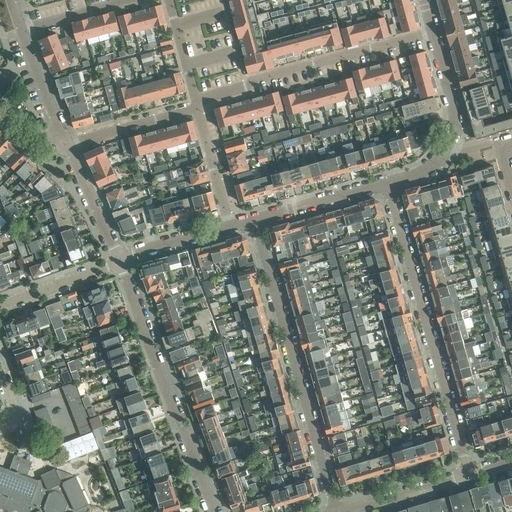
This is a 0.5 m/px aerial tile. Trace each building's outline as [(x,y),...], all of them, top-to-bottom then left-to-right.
[(336,19),(266,38),(264,28),(272,26),(271,21),(268,21),(267,19),(270,18),(268,12),(260,14),(257,2),(262,0),(229,0),(234,17),(233,18),(239,39),(245,59),(244,59),(248,74),(259,71),(260,71),(274,67),(273,61),(328,47),(343,43),(336,19)] [(398,0),(395,1),(396,7),(390,9),(391,13),(414,7),(412,0),(398,0)] [(452,0),(439,4),(442,14),(458,10),(457,3),(463,2),(462,0),(452,0)] [(511,0),(497,0),(500,8),(511,4),(511,0)] [(511,4),(500,8),(502,18),(511,15),(511,4)] [(163,32),(168,30),(162,5),(151,8),(156,27),(161,25),(163,32)] [(391,13),(393,17),(399,16),(400,22),(417,17),(414,7),(391,13)] [(150,28),(156,27),(151,8),(150,8),(141,11),(146,29),(145,30),(147,36),(152,35),(150,28)] [(442,14),(444,24),(445,25),(467,19),(466,14),(460,16),(458,10),(442,14)] [(130,13),(135,32),(145,30),(146,29),(141,11),(130,14),(130,13)] [(390,36),(384,15),(383,11),(377,12),(379,19),(374,20),(379,39),(390,36)] [(104,15),(108,33),(119,30),(114,12),(104,15)] [(129,34),(135,32),(130,13),(119,16),(126,42),(131,40),(129,34)] [(104,15),(93,17),(98,36),(108,33),(104,15)] [(378,39),(379,39),(374,20),(368,22),(366,15),(361,16),(368,41),(378,39)] [(511,15),(502,18),(505,28),(511,25),(511,15)] [(358,44),(368,41),(361,16),(356,18),(358,24),(353,26),(358,45),(358,44)] [(93,17),(83,20),(88,39),(98,36),(93,17)] [(396,30),(397,34),(420,28),(417,17),(400,22),(402,28),(396,30)] [(444,24),(447,35),(464,31),(462,24),(468,23),(467,19),(445,25),(444,24)] [(77,42),(88,39),(83,20),(72,23),(77,42)] [(347,48),(358,45),(353,26),(347,27),(345,21),(340,22),(347,48)] [(68,24),(63,26),(66,37),(59,40),(57,33),(39,41),(43,52),(43,53),(61,45),(73,41),(68,24)] [(466,37),(464,31),(447,35),(450,46),(473,39),(472,35),(466,37)] [(170,37),(159,40),(161,46),(172,43),(170,37)] [(501,51),(504,50),(511,47),(511,39),(511,38),(511,37),(508,38),(508,37),(498,40),(501,51)] [(450,46),(453,56),(470,51),(468,45),(474,44),(473,39),(450,46)] [(74,58),(75,57),(80,56),(77,44),(72,46),(73,52),(72,52),(65,55),(47,62),(47,63),(48,63),(52,74),(70,67),(67,60),(74,58)] [(47,62),(65,55),(61,45),(43,53),(47,62)] [(173,46),(162,49),(164,55),(174,52),(173,46)] [(429,62),(426,51),(403,57),(405,62),(411,60),(412,67),(429,62)] [(453,56),(456,66),(478,60),(477,56),(471,58),(470,51),(453,56)] [(141,55),(143,63),(154,60),(153,58),(151,52),(141,55)] [(511,68),(511,57),(507,59),(503,60),(506,70),(511,68)] [(384,63),(385,63),(390,82),(396,80),(397,86),(403,85),(396,59),(384,63)] [(456,66),(458,76),(459,77),(475,72),(474,66),(479,64),(478,60),(456,66)] [(412,67),(414,73),(408,75),(409,79),(432,73),(429,62),(412,67)] [(375,66),(380,84),(390,82),(385,63),(375,66)] [(103,77),(110,75),(107,64),(100,67),(103,77)] [(375,66),(365,69),(370,87),(380,84),(375,66)] [(174,95),(185,92),(180,72),(173,74),(172,68),(166,69),(167,72),(168,72),(174,95)] [(364,89),(370,87),(365,69),(364,68),(353,71),(360,97),(365,95),(364,89)] [(59,89),(82,83),(79,72),(70,74),(70,76),(56,80),(59,89)] [(164,98),(174,95),(168,72),(167,72),(163,73),(165,79),(159,81),(164,98)] [(461,88),(485,81),(483,76),(477,78),(475,72),(459,77),(458,76),(458,77),(461,88)] [(409,79),(410,83),(416,81),(418,88),(435,83),(432,73),(409,79)] [(111,85),(109,76),(102,77),(105,86),(111,85)] [(153,100),(164,98),(159,81),(153,82),(152,76),(147,77),(153,100)] [(144,78),(142,79),(144,85),(138,87),(143,103),(153,100),(147,77),(146,78),(144,78)] [(340,81),(341,81),(346,100),(352,98),(353,104),(359,103),(352,78),(340,81)] [(121,109),(133,106),(126,83),(127,83),(126,80),(121,81),(123,88),(116,89),(121,109)] [(329,84),(334,103),(346,100),(341,81),(329,84)] [(133,106),(143,103),(138,87),(133,88),(131,82),(127,83),(126,83),(133,106)] [(84,93),(82,83),(59,89),(61,99),(65,98),(84,93)] [(418,88),(420,94),(414,95),(415,100),(438,94),(435,83),(418,88)] [(334,103),(329,84),(317,87),(323,106),(334,103)] [(107,96),(115,94),(112,85),(105,87),(107,96)] [(465,102),(487,96),(484,85),(462,91),(465,102)] [(306,91),(311,109),(323,106),(317,87),(306,91)] [(267,95),(272,114),(284,111),(278,91),(267,95)] [(294,94),(299,112),(311,109),(306,91),(294,94)] [(69,106),(91,100),(90,96),(86,98),(84,93),(65,98),(66,98),(65,100),(66,102),(68,103),(69,106)] [(299,112),(294,94),(294,93),(283,96),(290,122),(295,120),(294,114),(299,112)] [(115,94),(107,96),(110,105),(117,103),(115,94)] [(257,98),(262,116),(272,114),(267,95),(257,98)] [(468,112),(490,106),(487,96),(465,102),(468,112)] [(257,98),(247,101),(252,119),(262,116),(257,98)] [(408,105),(393,109),(400,121),(403,125),(413,122),(413,124),(431,119),(429,113),(438,110),(435,98),(408,105)] [(73,115),(89,111),(88,106),(92,104),(91,100),(69,106),(70,109),(70,111),(71,113),(72,114),(73,115)] [(247,101),(237,103),(242,122),(252,119),(247,101)] [(231,125),(242,122),(237,103),(226,106),(231,125)] [(215,109),(220,128),(231,125),(226,106),(215,109)] [(471,121),(472,121),(482,118),(482,119),(493,116),(490,106),(468,112),(471,121)] [(91,111),(89,111),(73,115),(71,116),(74,128),(94,123),(91,111)] [(100,117),(102,123),(114,119),(112,114),(100,117)] [(489,135),(486,126),(484,126),(482,119),(482,118),(472,121),(471,121),(476,140),(489,136),(489,135)] [(407,138),(411,150),(418,148),(419,146),(418,141),(423,139),(432,122),(431,120),(431,119),(413,124),(413,122),(403,125),(404,127),(406,132),(407,135),(407,138)] [(182,123),(182,124),(187,143),(198,139),(193,120),(182,123)] [(511,130),(508,120),(486,126),(489,135),(489,136),(511,130)] [(187,143),(182,124),(172,127),(177,145),(187,143)] [(337,126),(338,127),(339,133),(339,134),(348,131),(346,124),(337,126)] [(244,128),(246,133),(256,130),(255,125),(244,128)] [(177,145),(172,127),(161,130),(166,148),(177,145)] [(338,127),(328,129),(330,135),(339,133),(338,127)] [(261,131),(265,143),(270,142),(268,136),(266,129),(261,131)] [(321,138),(330,135),(328,129),(319,132),(321,138)] [(401,129),(396,131),(398,137),(403,156),(406,155),(407,157),(410,156),(411,154),(412,154),(411,150),(407,138),(407,135),(403,136),(401,129)] [(151,132),(156,151),(166,148),(161,130),(151,132)] [(279,139),(291,136),(289,130),(278,133),(279,139)] [(141,134),(146,154),(156,151),(151,132),(141,135),(141,134)] [(278,133),(268,136),(270,142),(279,139),(278,133)] [(141,134),(130,138),(135,157),(146,154),(141,134)] [(0,137),(0,153),(10,143),(8,141),(8,140),(5,137),(4,137),(2,135),(0,137)] [(390,143),(389,139),(384,141),(383,137),(379,138),(385,161),(389,160),(390,161),(394,160),(389,143),(390,143)] [(394,142),(390,143),(389,143),(394,160),(398,159),(399,157),(403,156),(398,137),(393,138),(394,142)] [(127,138),(121,140),(125,157),(131,155),(127,138)] [(244,138),(224,143),(227,155),(244,151),(247,150),(244,138)] [(377,146),(371,148),(376,165),(380,164),(381,163),(385,161),(379,138),(374,139),(377,146)] [(284,143),(285,148),(295,146),(293,139),(285,141),(284,143)] [(0,162),(0,169),(18,151),(16,149),(16,148),(14,145),(12,145),(10,143),(0,153),(0,158),(2,160),(0,162)] [(89,165),(108,157),(103,146),(85,154),(89,165)] [(343,149),(344,152),(349,171),(353,170),(355,171),(359,170),(354,152),(350,153),(349,147),(343,149)] [(376,165),(371,148),(363,150),(367,166),(371,165),(373,166),(376,165)] [(367,166),(363,150),(354,152),(359,170),(362,169),(363,167),(367,166)] [(9,168),(14,173),(27,160),(25,159),(26,158),(19,151),(18,151),(0,169),(0,170),(3,174),(9,168)] [(244,151),(227,155),(230,164),(246,160),(244,151)] [(334,152),(325,154),(331,176),(335,175),(336,177),(341,175),(336,157),(334,152)] [(349,171),(344,152),(339,153),(340,156),(336,157),(341,175),(344,174),(345,172),(349,171)] [(266,154),(258,156),(260,163),(268,161),(266,154)] [(331,176),(325,154),(320,156),(322,161),(318,163),(322,180),(328,179),(328,177),(331,176)] [(94,175),(112,167),(108,157),(89,165),(94,175)] [(312,158),(308,159),(313,181),(318,180),(318,181),(322,180),(318,163),(314,164),(312,158)] [(308,159),(298,162),(305,185),(310,184),(310,182),(313,181),(308,159)] [(22,181),(35,168),(32,166),(33,165),(30,162),(29,162),(27,160),(14,173),(10,177),(14,180),(18,176),(22,181)] [(249,169),(246,160),(230,164),(232,174),(249,169)] [(184,172),(189,170),(190,175),(207,171),(204,162),(183,168),(184,172)] [(290,164),(291,170),(289,171),(294,187),(296,186),(300,185),(302,186),(305,185),(298,162),(290,164)] [(285,172),(280,173),(285,191),(288,190),(289,188),(294,187),(289,171),(287,164),(283,165),(285,172)] [(486,180),(488,187),(499,184),(494,166),(480,170),(481,170),(484,180),(486,180)] [(99,187),(117,179),(112,167),(94,175),(99,187)] [(37,170),(35,168),(22,181),(18,184),(25,191),(30,188),(32,186),(43,176),(40,173),(41,172),(38,170),(37,170)] [(481,170),(480,170),(459,177),(462,187),(484,180),(481,170)] [(170,171),(165,173),(167,180),(167,182),(173,181),(170,171)] [(209,180),(207,171),(190,175),(191,180),(185,182),(186,186),(209,180)] [(43,176),(32,186),(39,193),(43,191),(55,183),(54,183),(54,181),(52,179),(50,179),(45,173),(43,176)] [(155,176),(157,183),(167,180),(165,173),(155,176)] [(272,175),(276,191),(280,191),(281,192),(285,191),(280,173),(272,175)] [(272,175),(262,178),(267,196),(271,195),(272,193),(276,191),(272,175)] [(462,187),(459,177),(456,177),(456,176),(446,179),(446,180),(452,203),(456,202),(455,196),(460,194),(459,188),(462,187)] [(264,197),(267,196),(262,178),(253,180),(258,197),(262,196),(264,197)] [(173,181),(167,182),(169,189),(179,186),(177,180),(177,181),(177,179),(173,181)] [(253,180),(244,183),(249,201),(253,200),(254,198),(258,197),(253,180)] [(437,183),(441,199),(445,198),(447,204),(452,203),(446,180),(437,183)] [(105,193),(109,202),(134,192),(132,188),(124,191),(121,186),(118,188),(116,182),(104,187),(106,193),(105,193)] [(60,188),(55,183),(43,191),(46,201),(62,195),(62,193),(62,192),(62,190),(60,189),(60,188)] [(246,202),(249,201),(244,183),(235,185),(240,202),(244,201),(246,202)] [(441,199),(437,183),(428,185),(437,217),(442,216),(440,211),(439,207),(437,201),(441,199)] [(149,186),(152,197),(159,195),(156,184),(149,186)] [(479,189),(482,200),(502,194),(499,184),(488,187),(479,189)] [(437,217),(428,185),(419,188),(424,204),(428,203),(430,209),(431,214),(433,219),(437,217)] [(424,204),(419,188),(419,187),(411,189),(417,209),(424,207),(423,204),(424,204)] [(417,209),(411,189),(405,191),(402,195),(410,225),(416,223),(414,218),(419,216),(417,209)] [(109,202),(113,212),(129,205),(127,200),(138,195),(136,191),(134,192),(109,202)] [(186,199),(182,200),(187,218),(191,217),(192,215),(196,214),(192,197),(191,194),(190,191),(185,193),(186,199)] [(211,192),(201,194),(206,212),(211,211),(212,209),(216,208),(211,192)] [(192,197),(196,214),(200,213),(202,214),(206,212),(201,194),(192,197)] [(502,194),(482,200),(485,209),(505,204),(503,198),(502,198),(501,195),(502,195),(502,194)] [(161,199),(167,222),(168,221),(169,222),(172,222),(173,220),(176,219),(177,219),(171,197),(172,197),(172,196),(161,199)] [(171,197),(177,219),(181,218),(183,219),(187,218),(182,200),(177,201),(176,196),(172,197),(171,197)] [(63,197),(49,202),(51,208),(35,213),(36,218),(67,207),(65,202),(66,202),(64,197),(63,197)] [(145,201),(147,206),(148,210),(150,210),(154,226),(159,224),(160,225),(163,224),(164,223),(165,222),(161,207),(155,208),(154,205),(153,205),(150,199),(145,201)] [(374,199),(368,201),(376,232),(387,229),(379,201),(374,199)] [(372,233),(376,232),(368,201),(359,203),(360,204),(364,221),(368,220),(371,228),(370,228),(372,233)] [(3,209),(5,213),(13,208),(11,204),(3,209)] [(360,223),(364,221),(360,204),(351,207),(357,229),(361,227),(360,223)] [(485,209),(488,219),(507,214),(504,205),(505,205),(505,204),(485,209)] [(130,212),(128,208),(114,213),(114,215),(114,216),(115,218),(116,219),(117,222),(148,210),(147,206),(130,212)] [(15,207),(13,208),(5,213),(4,213),(3,213),(5,216),(9,214),(17,212),(15,207)] [(67,207),(36,218),(38,222),(54,216),(56,222),(71,217),(70,216),(71,215),(70,212),(68,211),(67,207)] [(351,207),(342,209),(347,226),(351,225),(353,230),(357,229),(351,207)] [(333,212),(339,234),(344,233),(343,228),(342,227),(347,226),(342,209),(333,212)] [(117,222),(122,234),(124,235),(153,227),(148,210),(117,222)] [(333,212),(324,214),(329,231),(333,230),(335,235),(339,234),(333,212)] [(462,213),(452,216),(455,226),(458,225),(465,223),(462,213)] [(316,217),(322,239),(326,238),(324,232),(329,231),(324,214),(316,217)] [(484,220),(487,230),(510,223),(509,223),(508,218),(507,218),(506,215),(507,215),(507,214),(488,219),(484,220)] [(52,230),(53,234),(74,226),(73,223),(74,222),(72,217),(71,218),(71,217),(56,222),(58,227),(52,230)] [(322,239),(316,217),(306,219),(311,236),(316,234),(317,240),(322,239)] [(306,219),(297,222),(304,244),(308,243),(306,237),(311,236),(306,219)] [(289,225),(293,241),(298,239),(302,255),(306,254),(305,250),(304,244),(297,222),(289,225)] [(442,229),(440,224),(430,227),(429,222),(411,227),(411,228),(413,233),(415,233),(416,236),(440,229),(440,230),(442,229)] [(293,241),(289,225),(288,223),(279,226),(288,259),(293,257),(289,242),(293,241)] [(460,234),(462,233),(467,231),(465,223),(458,225),(460,234)] [(487,230),(490,240),(511,233),(511,229),(510,223),(487,230)] [(60,243),(78,237),(76,232),(77,231),(77,228),(75,228),(74,226),(53,234),(57,244),(60,243)] [(278,261),(288,259),(279,226),(273,228),(271,232),(274,246),(280,245),(281,250),(276,252),(278,261)] [(416,236),(418,245),(441,239),(440,234),(442,234),(440,230),(440,229),(416,236)] [(389,236),(388,230),(376,235),(364,238),(367,247),(389,240),(389,238),(389,236)] [(511,233),(490,240),(493,250),(511,244),(511,233)] [(27,255),(20,235),(14,237),(22,257),(27,255)] [(242,236),(236,237),(245,270),(255,267),(253,261),(248,263),(245,254),(251,252),(247,239),(242,236)] [(62,247),(64,252),(81,246),(82,244),(81,241),(80,241),(78,237),(60,243),(61,247),(62,247)] [(245,270),(236,237),(227,240),(227,241),(232,258),(237,256),(241,271),(245,270)] [(31,251),(41,248),(39,239),(28,242),(31,251)] [(442,243),(441,239),(418,245),(421,254),(437,250),(436,245),(442,243)] [(374,250),(375,254),(392,249),(389,240),(367,247),(368,251),(374,250)] [(227,241),(219,244),(225,266),(226,267),(227,273),(231,272),(228,259),(232,258),(227,241)] [(7,246),(9,252),(16,249),(14,243),(7,246)] [(225,266),(219,244),(210,246),(215,263),(219,261),(220,267),(225,266)] [(511,244),(493,250),(496,260),(500,259),(499,259),(511,254),(511,244)] [(87,258),(83,246),(82,247),(81,246),(64,252),(63,252),(67,265),(87,258)] [(210,246),(201,248),(209,278),(218,276),(217,272),(212,273),(210,264),(215,263),(210,246)] [(209,278),(201,248),(198,249),(196,248),(191,250),(196,268),(201,266),(204,279),(209,278)] [(326,250),(329,260),(335,258),(333,249),(326,250)] [(367,266),(372,265),(394,258),(392,249),(375,254),(376,259),(366,262),(367,266)] [(43,260),(39,250),(33,253),(37,263),(43,260)] [(437,250),(421,254),(423,263),(446,257),(447,256),(447,257),(449,256),(448,251),(438,254),(437,250)] [(188,251),(176,254),(139,264),(138,266),(141,278),(163,272),(176,269),(185,266),(190,265),(191,264),(188,251)] [(9,252),(0,254),(0,265),(2,265),(0,260),(0,259),(10,256),(10,255),(9,252)] [(511,254),(499,259),(500,259),(502,268),(511,265),(511,254)] [(23,259),(25,266),(35,263),(32,256),(23,259)] [(58,262),(55,256),(49,258),(53,269),(53,270),(59,267),(58,262)] [(26,268),(25,266),(23,259),(22,257),(17,259),(19,265),(20,269),(24,268),(26,268)] [(426,272),(448,266),(446,259),(447,258),(447,257),(446,257),(423,263),(426,272)] [(337,265),(336,262),(335,258),(329,260),(331,267),(337,265)] [(379,268),(380,272),(397,267),(394,258),(372,265),(373,269),(379,268)] [(283,273),(309,265),(308,261),(298,263),(297,259),(279,263),(281,269),(282,270),(283,273)] [(50,271),(46,261),(29,267),(32,277),(50,271)] [(6,263),(2,265),(0,265),(0,276),(10,273),(6,263)] [(185,266),(189,278),(194,276),(190,265),(185,266)] [(309,265),(283,273),(285,282),(308,275),(306,270),(310,269),(309,265)] [(505,277),(505,278),(511,276),(511,265),(502,268),(505,277)] [(426,272),(428,281),(451,274),(448,266),(426,272)] [(232,274),(235,283),(257,277),(256,274),(256,273),(255,267),(245,270),(241,271),(232,274)] [(369,281),(370,285),(399,276),(397,267),(380,272),(381,276),(380,277),(379,273),(374,274),(376,279),(369,281)] [(340,276),(338,269),(332,271),(334,278),(335,278),(335,277),(340,276)] [(18,271),(10,273),(0,276),(0,288),(9,286),(7,279),(19,275),(18,271)] [(168,285),(163,272),(141,278),(141,279),(143,279),(145,285),(145,286),(145,289),(147,292),(148,291),(148,292),(151,291),(151,292),(152,291),(168,285)] [(446,281),(452,279),(456,278),(455,274),(451,275),(451,274),(428,281),(431,290),(447,285),(446,281)] [(308,275),(285,282),(288,290),(313,284),(312,282),(310,283),(308,275)] [(192,288),(195,287),(200,286),(197,279),(194,276),(189,278),(192,288)] [(399,276),(370,285),(371,289),(384,286),(385,289),(402,285),(399,276)] [(511,276),(505,278),(505,277),(501,278),(505,290),(508,289),(508,288),(511,286),(511,276)] [(237,292),(259,286),(257,277),(235,283),(237,292)] [(216,288),(213,279),(202,282),(205,291),(211,289),(216,288)] [(351,287),(350,280),(345,281),(347,291),(352,290),(354,290),(353,286),(351,287)] [(156,302),(172,296),(170,290),(179,286),(177,282),(168,285),(152,291),(156,302)] [(234,282),(228,284),(233,302),(239,300),(234,282)] [(313,284),(288,290),(290,299),(313,293),(311,286),(313,285),(313,284)] [(431,290),(433,299),(456,293),(454,284),(447,286),(447,285),(431,290)] [(200,285),(200,286),(195,287),(195,288),(191,289),(194,296),(203,293),(200,285)] [(380,296),(382,300),(404,294),(402,285),(385,289),(386,294),(380,296)] [(237,292),(240,301),(262,295),(259,286),(237,292)] [(80,294),(84,305),(105,298),(101,287),(80,294)] [(209,300),(214,298),(211,289),(205,291),(209,300)] [(436,307),(458,301),(457,297),(457,295),(460,294),(459,292),(456,293),(433,299),(436,307)] [(293,308),(315,302),(313,293),(290,299),(293,308)] [(407,303),(404,294),(382,300),(383,305),(384,309),(407,303)] [(480,296),(479,296),(482,305),(483,304),(487,303),(486,299),(485,294),(480,296)] [(242,310),(264,304),(262,295),(240,301),(238,301),(241,311),(242,311),(242,310)] [(156,302),(160,313),(176,307),(172,296),(156,302)] [(203,310),(208,308),(204,297),(199,299),(203,310)] [(84,319),(110,310),(106,300),(90,305),(92,312),(77,317),(78,321),(84,319)] [(57,315),(64,313),(60,301),(45,307),(49,318),(57,315)] [(460,306),(458,301),(436,307),(436,311),(435,312),(437,317),(455,312),(454,307),(460,306)] [(315,302),(293,308),(295,317),(317,311),(315,302)] [(383,320),(393,317),(411,312),(409,307),(408,306),(407,303),(384,309),(380,310),(383,320)] [(490,312),(489,308),(487,303),(483,304),(482,305),(484,313),(490,312)] [(238,321),(244,319),(267,313),(264,304),(242,310),(242,311),(243,314),(236,316),(238,321)] [(176,307),(160,313),(165,324),(180,318),(176,307)] [(352,309),(353,311),(355,318),(362,316),(359,307),(352,309)] [(32,312),(33,313),(38,328),(48,324),(43,309),(41,309),(40,308),(38,309),(37,311),(32,312)] [(192,321),(194,326),(212,319),(208,308),(203,310),(195,313),(197,319),(192,321)] [(90,324),(90,323),(95,321),(97,327),(113,321),(110,310),(84,319),(86,323),(88,323),(88,324),(90,324)] [(317,311),(295,317),(298,326),(320,320),(317,311)] [(350,311),(343,313),(345,321),(352,319),(350,313),(350,311)] [(461,311),(455,312),(437,317),(439,324),(440,324),(441,326),(463,320),(464,320),(461,311)] [(386,329),(395,326),(412,321),(411,318),(412,317),(411,312),(393,317),(394,321),(384,323),(386,329)] [(490,312),(484,313),(487,323),(488,322),(493,321),(490,314),(490,312)] [(38,328),(33,313),(28,315),(28,314),(24,315),(24,316),(23,317),(28,331),(38,328)] [(247,328),(269,321),(267,313),(244,319),(247,328)] [(57,315),(49,318),(51,323),(54,330),(60,327),(61,327),(57,315)] [(28,331),(23,317),(21,317),(20,316),(18,317),(17,318),(13,320),(18,335),(28,331)] [(358,327),(363,326),(365,325),(362,316),(355,318),(357,327),(358,327)] [(164,324),(168,335),(184,329),(180,318),(165,324),(164,324)] [(18,335),(13,320),(13,319),(7,321),(6,321),(4,321),(3,323),(2,323),(7,338),(18,335)] [(196,338),(197,340),(217,333),(212,319),(194,326),(184,329),(168,335),(162,337),(167,349),(176,345),(196,338)] [(320,320),(298,326),(300,335),(323,329),(327,328),(324,319),(320,320)] [(463,320),(441,326),(443,335),(466,329),(463,320)] [(247,328),(249,337),(272,330),(269,321),(247,328)] [(346,323),(345,323),(348,332),(355,330),(354,326),(353,321),(348,322),(346,323)] [(415,331),(412,321),(395,326),(397,331),(391,332),(387,333),(388,338),(415,331)] [(92,338),(93,342),(117,334),(116,330),(117,330),(116,326),(115,326),(114,325),(98,331),(99,335),(92,338)] [(358,327),(358,329),(360,336),(367,334),(372,333),(371,329),(364,331),(363,326),(358,327)] [(60,327),(54,330),(57,338),(59,343),(65,340),(60,327)] [(302,345),(319,340),(318,335),(324,334),(323,329),(300,335),(301,338),(300,339),(302,345)] [(443,335),(446,344),(462,340),(469,338),(466,329),(443,335)] [(250,346),(274,339),(272,330),(249,337),(248,337),(250,346)] [(399,340),(400,344),(417,339),(415,331),(388,338),(390,343),(393,341),(399,340)] [(213,341),(215,347),(222,345),(217,333),(197,340),(199,346),(213,341)] [(104,348),(120,342),(120,341),(121,340),(119,337),(118,337),(117,334),(93,342),(95,346),(103,344),(104,348)] [(370,343),(367,334),(360,336),(362,345),(370,343)] [(305,353),(328,347),(332,346),(331,341),(327,342),(326,338),(319,340),(302,345),(303,350),(304,351),(305,353)] [(259,348),(260,353),(278,348),(276,343),(275,342),(274,339),(250,346),(248,347),(249,351),(259,348)] [(417,339),(400,344),(390,347),(393,356),(419,348),(417,339)] [(471,346),(471,347),(479,345),(478,343),(475,344),(475,340),(463,344),(462,340),(446,344),(448,353),(471,346)] [(10,348),(13,354),(23,350),(23,349),(22,346),(21,344),(10,348)] [(98,352),(101,361),(102,361),(124,353),(123,350),(124,349),(123,346),(121,345),(121,344),(98,352)] [(191,344),(176,350),(170,352),(174,362),(189,357),(187,351),(192,349),(191,344)] [(215,347),(219,360),(226,358),(223,349),(222,345),(215,347)] [(448,353),(451,362),(467,357),(466,353),(472,351),(471,347),(471,346),(448,353)] [(308,363),(331,356),(328,347),(305,353),(308,363)] [(253,365),(257,364),(279,358),(278,355),(279,354),(278,348),(260,353),(261,358),(256,360),(255,358),(251,360),(253,365)] [(404,357),(405,362),(422,357),(419,348),(393,356),(394,360),(404,357)] [(30,350),(15,355),(15,356),(14,358),(15,361),(17,361),(18,365),(33,360),(30,350)] [(94,363),(94,364),(96,368),(109,363),(111,367),(127,362),(127,361),(128,359),(127,356),(125,356),(124,353),(102,361),(101,361),(100,361),(94,363)] [(310,372),(327,367),(333,365),(331,356),(308,363),(310,372)] [(453,371),(488,361),(487,356),(469,361),(467,357),(451,362),(453,371)] [(365,366),(364,362),(363,357),(358,358),(358,359),(356,359),(358,368),(365,366)] [(398,373),(399,373),(424,366),(422,357),(405,362),(395,365),(397,369),(398,373)] [(193,358),(177,363),(179,371),(181,370),(183,373),(196,368),(193,358)] [(221,368),(227,365),(226,361),(227,360),(226,358),(219,360),(215,361),(208,364),(209,368),(220,365),(221,368)] [(282,367),(279,358),(257,364),(259,373),(260,373),(282,367)] [(37,359),(33,360),(18,365),(20,370),(19,371),(20,374),(21,375),(22,376),(37,370),(41,369),(37,359)] [(70,373),(75,370),(72,361),(66,363),(70,373)] [(453,371),(456,380),(479,373),(477,369),(490,366),(489,361),(488,362),(488,361),(453,371)] [(120,381),(133,377),(131,371),(131,370),(130,367),(129,367),(129,365),(116,370),(120,381)] [(313,380),(335,374),(339,373),(338,369),(334,370),(333,365),(310,372),(313,380)] [(202,366),(196,368),(183,373),(184,377),(182,377),(185,385),(200,379),(201,381),(203,380),(207,379),(204,370),(202,366)] [(361,377),(368,375),(365,366),(358,368),(361,377)] [(424,366),(399,373),(400,378),(403,377),(404,381),(427,375),(424,366)] [(266,376),(268,381),(284,376),(282,367),(260,373),(261,378),(266,376)] [(508,375),(506,367),(499,369),(502,377),(508,375)] [(236,380),(239,379),(239,378),(241,377),(239,369),(236,370),(233,371),(236,380)] [(37,370),(22,376),(22,377),(21,378),(22,381),(24,381),(26,386),(41,381),(37,370)] [(75,370),(70,373),(72,380),(78,378),(75,370)] [(375,370),(370,372),(372,378),(372,381),(377,379),(380,379),(377,370),(375,370)] [(71,381),(67,371),(60,374),(64,384),(71,381)] [(234,383),(230,371),(224,372),(228,385),(234,383)] [(484,376),(480,377),(479,373),(456,380),(458,388),(485,381),(484,376)] [(335,374),(313,380),(315,389),(338,383),(335,374)] [(370,384),(369,379),(368,375),(361,377),(363,386),(370,384)] [(404,391),(407,390),(429,384),(427,375),(404,381),(406,386),(403,387),(404,391)] [(503,385),(504,385),(511,383),(508,375),(502,377),(501,377),(503,385)] [(265,391),(287,385),(284,376),(268,381),(269,385),(263,387),(264,391),(265,391)] [(133,377),(120,381),(124,393),(137,388),(136,386),(137,386),(136,382),(135,382),(133,377)] [(41,381),(26,386),(27,391),(26,392),(27,394),(29,395),(29,396),(44,391),(48,389),(44,380),(41,381)] [(189,394),(191,399),(212,391),(210,385),(206,387),(203,380),(201,381),(202,383),(187,388),(188,389),(186,390),(188,394),(189,394)] [(485,381),(458,388),(461,397),(483,391),(487,390),(485,381)] [(62,387),(64,393),(75,388),(73,383),(62,387)] [(338,383),(315,389),(318,398),(340,392),(339,388),(338,383)] [(370,384),(363,386),(365,393),(372,391),(370,384)] [(414,393),(415,398),(432,393),(429,384),(407,390),(408,395),(414,393)] [(271,394),(273,398),(289,394),(287,385),(265,391),(264,391),(260,392),(261,396),(271,394)] [(77,389),(79,395),(89,391),(87,386),(77,389)] [(195,409),(209,404),(215,402),(213,396),(221,393),(221,391),(223,391),(221,387),(212,391),(191,399),(192,401),(191,402),(193,407),(194,408),(195,409)] [(77,393),(75,388),(64,393),(66,398),(77,393)] [(238,396),(235,388),(229,390),(232,398),(237,396),(238,396)] [(462,407),(486,400),(483,391),(461,397),(462,401),(461,402),(462,407)] [(49,392),(31,398),(32,404),(51,397),(49,392)] [(118,408),(141,400),(140,397),(141,396),(140,393),(138,393),(138,392),(122,397),(123,398),(115,400),(118,408)] [(340,392),(318,398),(320,407),(343,401),(341,397),(340,392)] [(66,398),(68,403),(79,399),(77,393),(66,398)] [(366,395),(369,404),(375,402),(373,393),(366,395)] [(433,396),(432,393),(415,398),(406,400),(408,409),(435,402),(434,396),(433,396)] [(264,406),(265,410),(292,403),(289,394),(273,398),(274,403),(268,405),(264,406)] [(81,404),(79,399),(68,403),(70,408),(81,404)] [(141,400),(118,408),(120,413),(121,412),(123,416),(144,409),(144,408),(145,407),(144,404),(142,403),(141,400)] [(239,400),(232,402),(234,409),(238,407),(241,406),(239,400)] [(343,401),(320,407),(323,416),(345,410),(344,406),(343,401)] [(371,412),(373,412),(377,410),(375,402),(369,404),(371,412)] [(218,403),(210,406),(196,411),(196,412),(195,413),(196,416),(198,416),(199,421),(216,415),(221,413),(218,403)] [(278,416),(294,412),(292,403),(265,410),(266,415),(271,413),(272,418),(278,416)] [(70,408),(72,414),(83,409),(81,404),(70,408)] [(417,415),(418,419),(438,414),(437,410),(438,410),(437,405),(436,405),(435,404),(419,408),(421,414),(417,415)] [(480,404),(464,409),(464,410),(463,411),(464,415),(466,415),(467,419),(497,410),(495,405),(481,409),(480,404)] [(34,411),(36,417),(48,412),(46,407),(34,411)] [(96,415),(93,407),(86,409),(89,418),(96,415)] [(85,414),(83,409),(72,414),(74,419),(85,414)] [(345,410),(323,416),(325,425),(347,419),(345,410)] [(380,420),(377,410),(373,412),(371,412),(373,419),(366,421),(367,424),(380,420)] [(50,417),(48,412),(36,417),(38,422),(50,417)] [(273,422),(274,427),(296,421),(294,412),(278,416),(279,421),(273,422)] [(132,423),(124,426),(124,425),(113,429),(115,434),(121,432),(121,431),(149,421),(147,418),(148,417),(147,414),(146,414),(145,413),(130,418),(132,423)] [(404,413),(393,416),(394,419),(395,422),(399,421),(406,419),(406,418),(404,413)] [(74,419),(76,424),(88,420),(85,414),(74,419)] [(438,414),(418,419),(419,423),(423,422),(425,428),(441,423),(440,422),(442,422),(440,417),(439,417),(438,414)] [(203,432),(220,426),(216,415),(199,421),(200,423),(199,424),(200,427),(202,427),(203,432)] [(98,416),(88,420),(90,425),(92,430),(98,428),(102,427),(98,416)] [(38,422),(39,427),(51,423),(50,417),(38,422)] [(485,442),(481,427),(480,422),(478,417),(466,421),(468,426),(473,424),(475,428),(469,430),(474,447),(485,443),(485,442)] [(511,418),(502,421),(506,436),(511,434),(511,418)] [(325,429),(327,435),(350,428),(347,419),(325,425),(326,428),(325,429)] [(385,428),(396,425),(395,422),(394,419),(383,422),(385,428)] [(90,425),(88,420),(76,424),(78,429),(90,425)] [(121,431),(121,432),(123,435),(135,431),(136,435),(152,430),(151,429),(152,428),(151,425),(150,425),(149,421),(121,431)] [(283,434),(299,430),(296,421),(274,427),(270,428),(271,432),(281,429),(283,434)] [(506,436),(502,421),(492,424),(496,439),(497,439),(498,439),(501,439),(502,437),(506,436)] [(53,428),(51,423),(39,427),(41,432),(53,428)] [(496,439),(492,424),(481,427),(485,442),(490,441),(491,441),(494,441),(495,439),(496,439)] [(78,429),(80,435),(92,430),(90,425),(78,429)] [(221,427),(204,433),(206,438),(204,440),(205,442),(207,443),(208,445),(225,438),(221,427)] [(431,428),(435,440),(439,455),(444,454),(445,455),(449,454),(449,453),(450,452),(446,437),(439,438),(436,427),(431,428)] [(41,432),(43,437),(55,433),(53,428),(41,432)] [(98,428),(92,430),(96,440),(101,438),(104,437),(103,434),(100,435),(98,428)] [(285,439),(286,443),(303,438),(300,430),(299,430),(283,434),(280,435),(281,440),(285,439)] [(137,448),(156,442),(154,438),(155,437),(154,433),(153,433),(152,431),(134,438),(137,448)] [(58,444),(64,461),(97,448),(91,432),(58,444)] [(330,442),(331,446),(347,442),(344,432),(328,437),(329,438),(328,438),(329,443),(330,442)] [(57,438),(55,433),(43,437),(45,442),(57,438)] [(412,441),(418,462),(419,461),(420,463),(424,462),(424,460),(429,458),(424,443),(422,434),(419,435),(419,433),(416,434),(418,439),(412,441)] [(357,438),(357,439),(359,448),(365,446),(363,437),(359,438),(357,438)] [(100,450),(105,449),(101,438),(96,440),(100,450)] [(211,454),(227,449),(229,448),(225,438),(208,445),(209,448),(208,450),(209,453),(211,453),(211,454)] [(289,452),(305,447),(303,438),(286,443),(289,452)] [(412,440),(401,443),(407,465),(412,464),(412,465),(417,464),(417,462),(418,462),(412,441),(412,440)] [(434,457),(439,455),(435,440),(424,443),(429,458),(430,458),(431,459),(434,458),(434,457)] [(269,450),(266,441),(256,444),(259,452),(269,450)] [(137,448),(141,459),(159,452),(158,448),(159,448),(157,442),(156,442),(137,448)] [(331,450),(332,454),(333,454),(333,455),(349,451),(347,442),(331,446),(332,449),(331,450)] [(401,443),(390,447),(396,468),(402,467),(403,468),(406,467),(406,465),(407,465),(401,443)] [(289,452),(291,461),(307,456),(305,447),(289,452)] [(108,448),(105,449),(100,450),(104,461),(107,460),(106,459),(111,458),(108,448)] [(256,452),(255,448),(246,451),(247,454),(241,456),(242,457),(256,452)] [(227,449),(211,454),(211,456),(210,456),(212,460),(213,460),(215,465),(232,458),(230,453),(229,454),(227,449)] [(143,469),(163,462),(164,460),(162,457),(161,456),(159,452),(141,459),(139,459),(143,469)] [(344,455),(346,461),(352,459),(350,453),(344,455)] [(380,456),(384,472),(385,473),(389,472),(389,470),(394,469),(390,453),(380,456)] [(8,469),(0,466),(0,508),(0,509),(7,511),(9,511),(14,510),(20,511),(23,511),(38,480),(26,476),(32,462),(14,455),(8,469)] [(287,472),(310,465),(307,456),(291,461),(292,465),(286,467),(287,472)] [(379,473),(384,472),(380,456),(370,459),(375,475),(375,476),(379,475),(379,473)] [(110,470),(115,468),(111,458),(106,459),(107,460),(110,470)] [(359,463),(364,478),(367,477),(368,479),(372,478),(372,476),(375,475),(370,459),(359,463)] [(233,460),(215,467),(216,470),(216,471),(217,476),(218,476),(219,477),(235,471),(233,466),(235,465),(233,460)] [(164,467),(163,462),(143,469),(142,470),(146,480),(167,473),(166,472),(167,471),(166,466),(164,467)] [(352,482),(356,481),(357,482),(362,481),(361,479),(364,478),(359,463),(347,466),(352,482)] [(336,469),(341,485),(342,485),(343,486),(346,485),(347,484),(352,482),(347,466),(336,469)] [(253,467),(245,470),(222,478),(223,482),(222,483),(223,487),(224,486),(225,488),(246,480),(244,476),(247,475),(255,472),(253,467)] [(41,479),(38,480),(23,511),(85,511),(87,507),(86,506),(88,505),(75,476),(73,477),(72,475),(57,469),(55,470),(54,468),(40,475),(41,479)] [(116,468),(115,468),(110,470),(114,479),(119,477),(116,468)] [(295,483),(300,499),(309,496),(304,481),(301,482),(298,471),(292,472),(295,481),(295,483)] [(149,493),(149,492),(171,486),(169,482),(171,481),(169,475),(168,476),(167,475),(146,482),(148,488),(143,490),(144,494),(149,493)] [(273,490),(269,491),(274,507),(282,504),(278,489),(277,486),(274,478),(274,476),(269,477),(273,490)] [(123,487),(119,477),(114,479),(117,489),(123,487)] [(304,481),(309,496),(318,494),(314,478),(304,481)] [(511,509),(511,492),(508,478),(498,481),(505,504),(510,503),(511,509)] [(246,480),(225,488),(227,492),(226,493),(227,497),(228,496),(229,498),(245,492),(257,488),(255,483),(248,485),(246,480)] [(496,482),(488,484),(496,511),(500,511),(499,507),(504,506),(496,482)] [(300,499),(295,483),(287,486),(291,502),(300,499)] [(496,511),(488,484),(479,487),(483,503),(487,502),(490,511),(496,511)] [(174,491),(172,491),(171,486),(149,492),(149,493),(150,496),(152,504),(174,497),(174,496),(175,495),(174,491)] [(291,502),(287,486),(278,489),(282,504),(291,502)] [(484,506),(483,503),(479,487),(470,490),(475,509),(480,508),(480,511),(485,511),(484,507),(484,506)] [(122,501),(129,498),(126,488),(118,491),(122,501)] [(474,511),(468,490),(458,493),(464,511),(474,511)] [(232,508),(249,502),(245,492),(229,498),(230,503),(229,503),(230,507),(232,506),(232,508)] [(464,511),(458,493),(449,496),(453,511),(464,511)] [(262,505),(270,503),(268,496),(260,498),(249,502),(232,508),(234,511),(240,510),(241,511),(257,511),(264,510),(262,505)] [(451,511),(447,496),(437,499),(441,511),(451,511)] [(163,511),(178,508),(177,506),(178,505),(177,502),(176,501),(174,497),(152,504),(153,507),(151,508),(152,511),(163,511)] [(129,498),(122,501),(126,511),(133,509),(129,498)] [(441,511),(437,499),(428,502),(430,511),(441,511)] [(428,511),(426,503),(417,505),(418,511),(428,511)]
